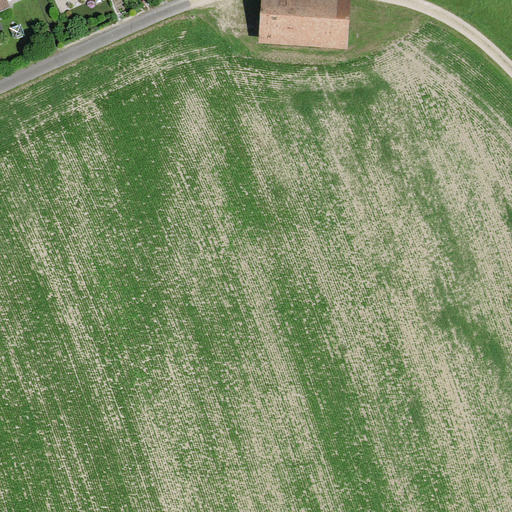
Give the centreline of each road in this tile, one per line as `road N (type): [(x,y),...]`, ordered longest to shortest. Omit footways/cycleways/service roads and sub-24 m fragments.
road 1 (track): [(0,82),(193,0)]
road 2 (track): [(394,0),(423,7),(475,39),(511,73)]
